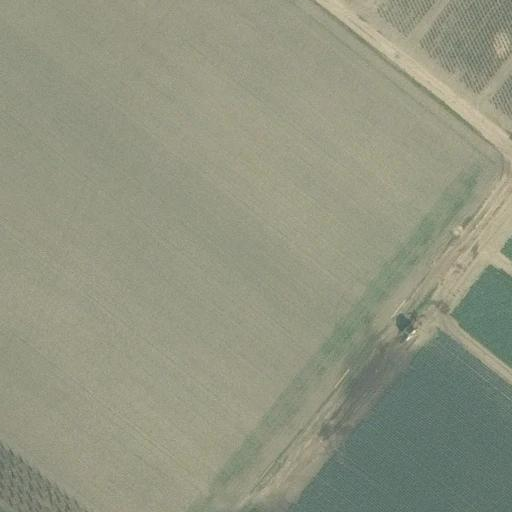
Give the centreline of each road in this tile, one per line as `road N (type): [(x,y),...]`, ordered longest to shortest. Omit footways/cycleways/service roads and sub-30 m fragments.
road 1 (track): [(511,153),(320,0)]
road 2 (track): [(427,280),(511,176)]
